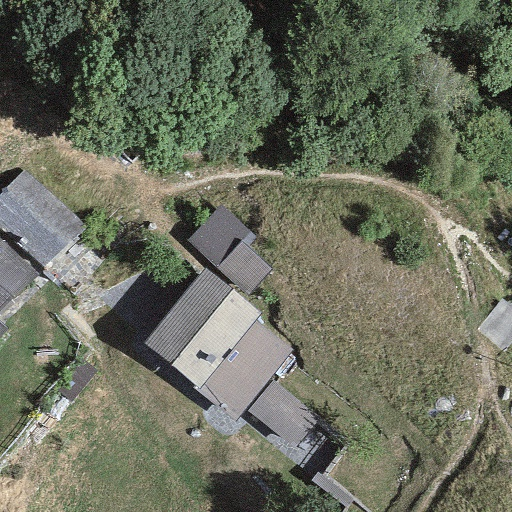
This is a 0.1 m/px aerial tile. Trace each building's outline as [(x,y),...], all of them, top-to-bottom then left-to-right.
[(23,171),(0,195),(0,231),(44,272),(85,229),(23,171)] [(250,292),(284,261),(230,201),(196,232),(250,292)] [(0,317),(38,279),(0,242),(0,317)] [(294,348),(202,276),(142,352),(234,424),(294,348)] [(257,406),(306,454),(334,425),(285,378),(257,406)]
